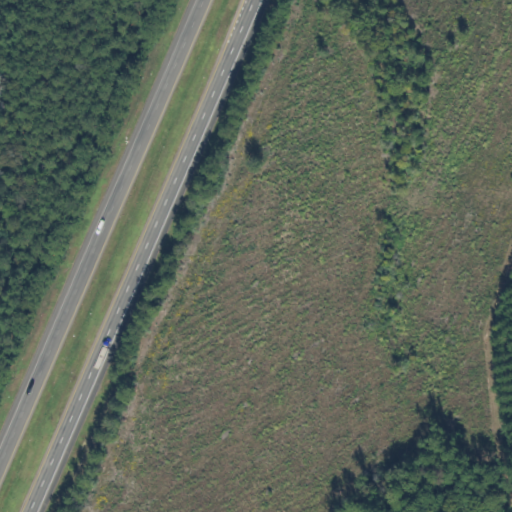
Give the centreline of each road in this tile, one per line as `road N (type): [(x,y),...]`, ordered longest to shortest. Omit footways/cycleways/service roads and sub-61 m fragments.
road 1 (trunk): [(31,511),(261,0)]
road 2 (trunk): [(213,0),(0,483)]
